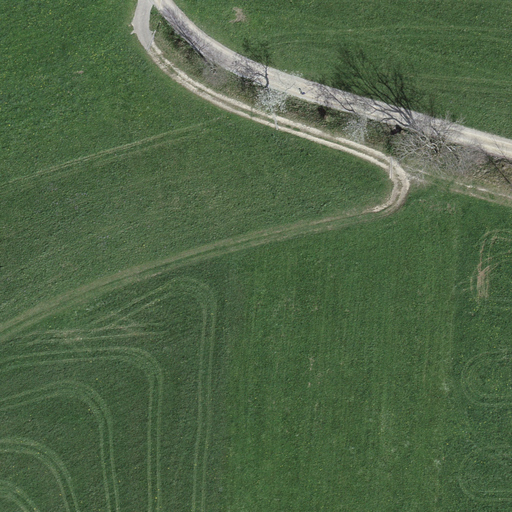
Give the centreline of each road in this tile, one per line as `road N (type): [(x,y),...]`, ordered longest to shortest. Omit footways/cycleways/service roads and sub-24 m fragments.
road 1 (track): [(384,209),(125,280),(0,338)]
road 2 (track): [(384,209),(401,183),(390,163),(200,90),(148,47),(140,22),(145,0)]
